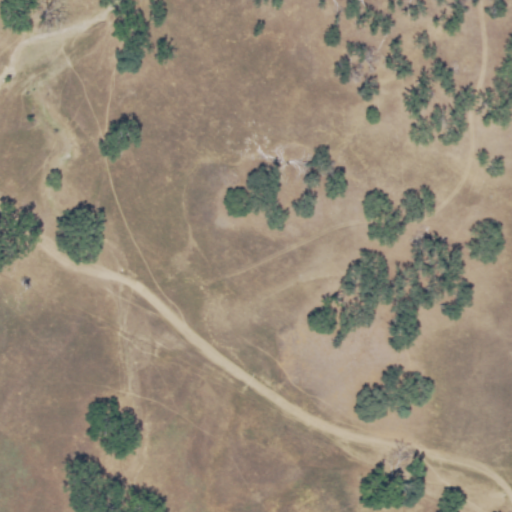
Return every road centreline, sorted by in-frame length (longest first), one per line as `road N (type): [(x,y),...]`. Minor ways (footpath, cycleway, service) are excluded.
road 1 (track): [(511,501),(485,466),(305,419),(216,360),(136,282),(68,259),(29,223),(0,211)]
road 2 (track): [(121,0),(0,74)]
